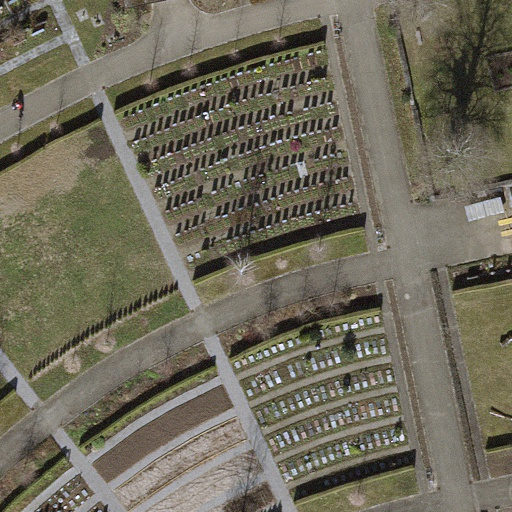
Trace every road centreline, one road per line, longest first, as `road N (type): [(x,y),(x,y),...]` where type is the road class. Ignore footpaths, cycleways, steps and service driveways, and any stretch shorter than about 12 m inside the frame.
road 1 (track): [(511,237),(314,283),(202,324),(122,367),(0,462)]
road 2 (track): [(350,0),(461,511)]
road 3 (track): [(0,128),(92,79),(210,32),(339,0)]
